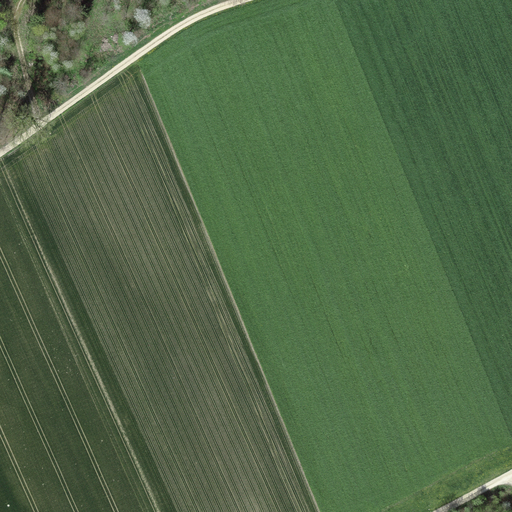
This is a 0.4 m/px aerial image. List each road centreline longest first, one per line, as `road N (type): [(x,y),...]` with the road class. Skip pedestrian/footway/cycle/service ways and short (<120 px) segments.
road 1 (track): [(0,151),(196,12),(239,0)]
road 2 (track): [(40,125),(6,0)]
